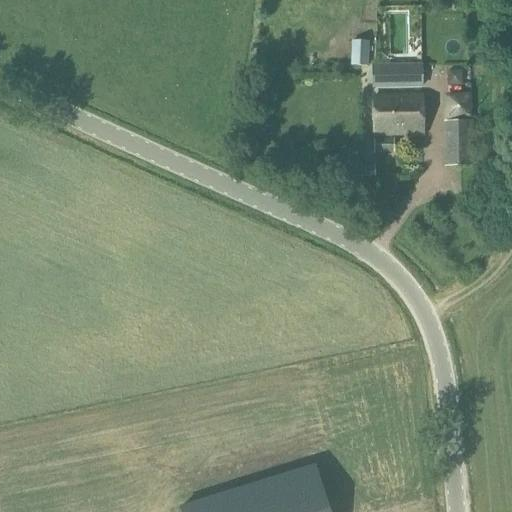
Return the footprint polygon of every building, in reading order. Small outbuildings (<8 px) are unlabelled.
[(369,45),(369,42),(362,41),(352,41),(351,66),(368,66),(369,45)] [(423,67),(375,66),(375,85),(422,86),(423,67)] [(467,71),(447,70),(449,95),(468,95),(467,71)] [(298,108),(299,75),(247,74),(246,107),(298,108)] [(375,97),(375,135),(422,134),(421,96),(375,97)] [(461,120),(459,102),(443,103),(445,121),(461,120)] [(472,166),(472,121),(444,121),(444,167),(472,166)] [(375,153),(393,153),(393,139),(374,140),(375,153)] [(361,176),(376,177),(375,164),(360,163),(361,176)] [(190,509),(190,511),(328,511),(318,473),(190,509)]
